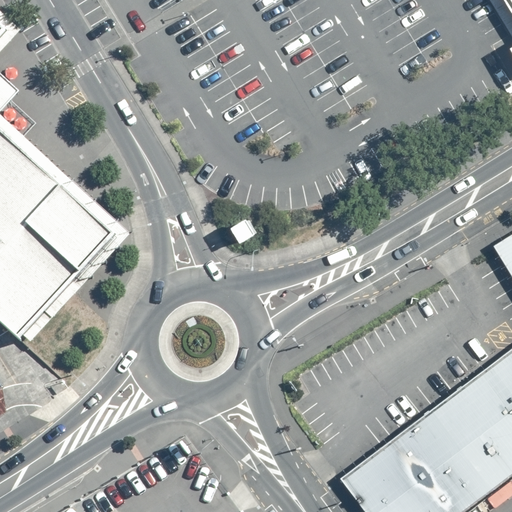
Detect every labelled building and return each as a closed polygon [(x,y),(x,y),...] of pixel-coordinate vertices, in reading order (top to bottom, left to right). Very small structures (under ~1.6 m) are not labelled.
[(511,0),(485,0),(511,43),(511,0)] [(97,231),(0,144),(0,330),(4,335),(97,231)] [(511,292),(511,218),(477,237),(511,292)] [(511,333),(511,332),(485,351),(511,386),(511,333)] [(511,386),(485,351),(457,372),(511,441),(511,386)] [(475,481),(511,454),(511,441),(457,372),(415,403),(475,481)] [(440,507),(475,481),(415,403),(382,427),(440,507)] [(361,511),(433,511),(440,507),(382,427),(328,466),(361,511)]
